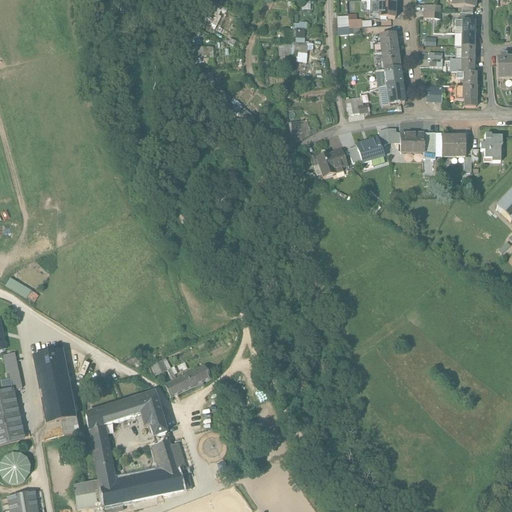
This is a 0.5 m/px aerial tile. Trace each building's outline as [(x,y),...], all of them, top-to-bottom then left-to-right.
[(452,0),(452,8),(461,8),(472,9),(473,9),(473,0),(452,0)] [(378,3),(370,2),(369,3),(369,20),(378,21),(378,20),(393,21),(394,3),(378,3)] [(347,19),(336,19),(337,31),(348,30),(347,19)] [(459,22),(455,22),(455,28),(462,28),(462,36),(474,36),(475,22),(472,22),(459,22)] [(294,45),(304,45),(304,31),(294,30),(294,45)] [(279,31),(279,41),(293,41),(293,31),(279,31)] [(394,36),(379,38),(381,55),(397,53),(394,36)] [(474,36),(462,36),(461,48),(474,49),(474,36)] [(296,48),(296,64),(306,65),(307,48),(296,48)] [(474,49),(461,48),(461,62),(474,62),(474,49)] [(397,53),(381,55),(383,72),(399,70),(397,53)] [(506,56),(501,56),(501,60),(497,60),(497,80),(511,79),(511,60),(511,59),(506,59),(506,56)] [(474,62),(461,62),(451,61),(451,74),(456,74),(474,75),(474,74),(474,62)] [(399,70),(383,72),(386,89),(401,87),(399,70)] [(474,75),(456,74),(456,82),(463,82),(463,88),(475,88),(475,74),(474,74),(474,75)] [(401,87),(386,89),(388,107),(403,105),(401,87)] [(463,88),(455,87),(455,101),(463,101),(475,101),(475,88),(463,88)] [(441,89),(423,88),(426,104),(441,104),(441,89)] [(370,109),(367,95),(359,97),(361,102),(362,111),(367,110),(370,109)] [(361,102),(345,105),(347,120),(363,117),(362,111),(361,102)] [(241,132),(250,122),(236,107),(226,117),(241,132)] [(305,125),(288,127),(290,141),(307,139),(305,125)] [(388,146),(387,133),(378,136),(379,141),(376,142),(379,148),(388,146)] [(423,136),(399,136),(400,156),(423,156),(423,136)] [(501,148),(501,138),(490,138),(490,136),(484,136),(484,145),(480,145),(480,153),(484,153),(484,161),(491,161),(491,164),(500,164),(500,148),(501,148)] [(464,138),(441,139),(441,157),(455,157),(455,159),(464,159),(465,159),(464,138)] [(376,142),(370,144),(370,145),(356,150),(362,167),(370,164),(370,163),(382,159),(379,148),(376,142)] [(341,155),(328,159),(327,158),(316,162),(318,170),(322,182),(334,178),(333,174),(346,170),(341,155)] [(315,158),(308,161),(311,172),(318,170),(316,162),(315,158)] [(294,170),(300,178),(308,172),(301,164),(294,170)] [(511,192),(496,210),(510,224),(511,221),(511,192)] [(511,236),(497,251),(511,266),(511,236)] [(29,291),(8,278),(4,286),(25,298),(29,291)] [(60,353),(34,359),(35,368),(62,362),(60,353)] [(20,389),(12,355),(2,357),(5,371),(8,371),(13,391),(20,389)] [(151,367),(155,377),(171,370),(166,360),(151,367)] [(62,362),(35,368),(46,425),(74,419),(62,362)] [(215,377),(210,367),(205,370),(209,380),(215,377)] [(204,369),(190,375),(196,388),(210,381),(209,380),(205,370),(204,369)] [(190,375),(164,387),(170,400),(196,388),(190,375)] [(11,391),(0,393),(0,444),(21,440),(11,391)] [(170,451),(168,443),(154,447),(161,471),(156,473),(158,478),(116,487),(105,427),(145,414),(152,439),(165,435),(158,410),(154,394),(85,416),(88,433),(98,483),(74,488),(76,511),(103,507),(103,511),(121,511),(120,506),(182,493),(190,491),(186,476),(185,476),(177,449),(170,451)] [(0,465),(0,469),(0,472),(3,477),(8,481),(14,482),(20,481),(25,478),(28,473),(29,467),(28,462),(25,457),(20,454),(14,453),(9,454),(4,457),(1,461),(0,465)] [(35,511),(32,493),(9,497),(11,511),(35,511)]
